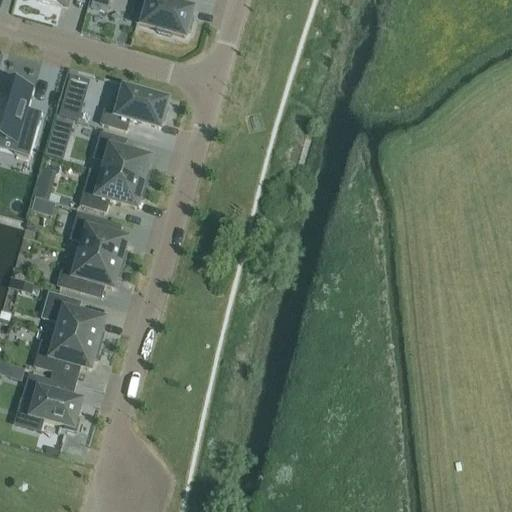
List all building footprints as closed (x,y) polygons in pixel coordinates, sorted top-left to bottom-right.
[(38,0),(38,2),(67,10),(69,0),(38,0)] [(164,0),(137,0),(144,2),(137,26),(158,32),(158,33),(171,37),(171,36),(185,40),(187,33),(189,34),(193,21),(191,20),(193,14),(163,6),(164,0)] [(0,141),(16,146),(14,155),(29,160),(42,114),(27,111),(33,90),(0,81),(0,141)] [(165,111),(167,105),(153,101),(154,98),(141,95),(140,98),(119,92),(112,116),(105,114),(102,127),(126,134),(130,122),(160,131),(161,125),(164,126),(168,112),(165,111)] [(65,98),(60,118),(79,123),(84,104),(65,98)] [(69,143),(73,128),(56,123),(52,138),(69,143)] [(102,137),(94,161),(108,165),(105,176),(146,188),(150,175),(147,174),(150,163),(123,156),(126,144),(102,137)] [(85,195),(81,208),(82,208),(106,215),(110,203),(137,211),(140,201),(143,202),(146,188),(105,176),(91,172),(85,195)] [(52,192),(38,188),(35,200),(49,204),(52,192)] [(59,206),(69,209),(71,202),(61,199),(59,206)] [(82,257),(124,269),(127,256),(124,255),(128,245),(100,237),(104,225),(79,217),(72,242),(86,246),(82,257)] [(124,269),(82,257),(76,280),(62,276),(58,289),(83,296),(87,285),(114,292),(117,282),(120,283),(124,269)] [(23,285),(21,294),(30,296),(32,287),(23,285)] [(101,336),(104,325),(77,317),(81,306),(50,297),(43,321),(62,327),(59,338),(100,350),(104,337),(101,336)] [(100,350),(59,338),(56,349),(42,345),(35,370),(60,377),(63,365),(90,373),(93,363),(96,363),(100,350)] [(14,369),(10,381),(21,384),(25,372),(14,369)] [(23,403),(16,427),(40,434),(43,423),(67,429),(66,432),(76,435),(80,422),(77,421),(81,406),(72,404),(52,398),(55,386),(50,384),(33,379),(30,379),(23,403)] [(63,444),(53,441),(50,455),(60,458),(63,444)]
